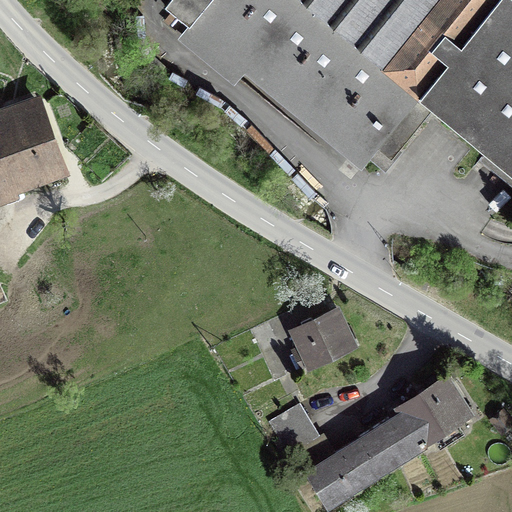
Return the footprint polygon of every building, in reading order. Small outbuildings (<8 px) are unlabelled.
[(511,0),(165,0),(164,1),(188,20),(177,34),(234,79),(244,67),(364,162),(369,157),(384,169),(424,119),(426,120),(437,105),(511,164),(511,0)] [(0,200),(20,194),(18,189),(70,170),(40,88),(0,103),(0,200)] [(338,307),(295,326),(302,342),(293,346),(301,365),(354,341),(338,307)] [(393,402),(397,408),(422,447),(425,445),(424,443),(430,439),(435,447),(438,445),(440,446),(465,430),(458,420),(475,410),(448,368),(393,402)] [(301,400),(268,420),(288,451),(320,432),(301,400)] [(422,447),(397,408),(304,467),(329,506),(422,447)] [(494,417),(503,428),(511,420),(511,417),(504,409),(494,417)]
